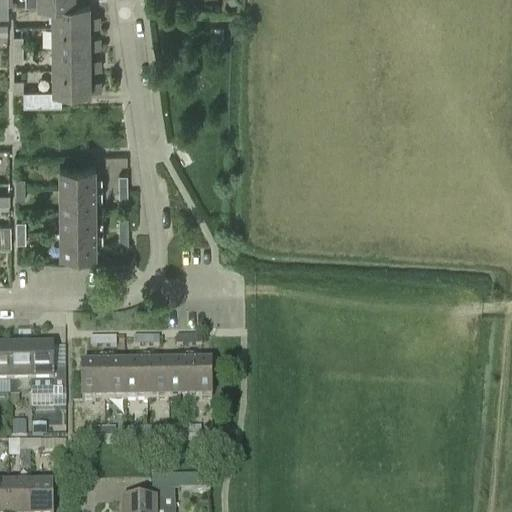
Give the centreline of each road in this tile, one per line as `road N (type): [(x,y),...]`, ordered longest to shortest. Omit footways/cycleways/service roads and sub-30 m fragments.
road 1 (residential): [(135,294),(154,260),(129,0)]
road 2 (residential): [(0,303),(135,294)]
